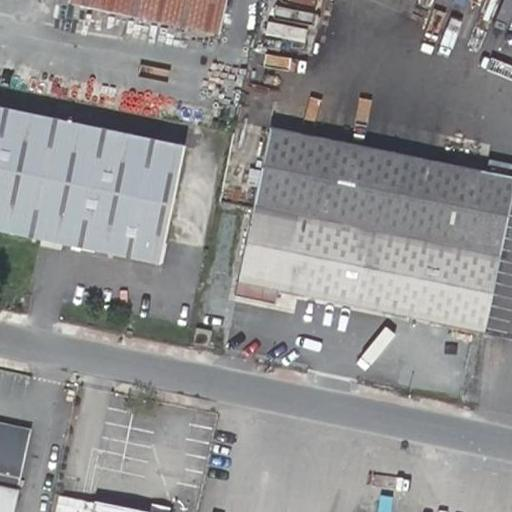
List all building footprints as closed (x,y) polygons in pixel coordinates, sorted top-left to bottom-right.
[(72,0),(72,5),(219,35),(226,0),(72,0)] [(0,232),(158,266),(182,147),(0,108),(0,232)] [(268,127),(237,282),(280,291),(484,333),(511,194),(511,160),(486,155),(483,173),(268,127)] [(280,291),(237,282),(234,296),(276,305),(280,291)] [(0,511),(14,511),(32,430),(0,423),(0,511)] [(90,511),(92,502),(59,495),(55,511),(90,511)] [(140,511),(92,502),(90,511),(140,511)]
